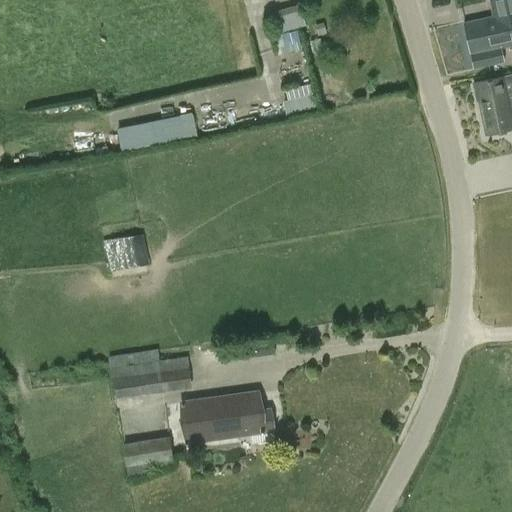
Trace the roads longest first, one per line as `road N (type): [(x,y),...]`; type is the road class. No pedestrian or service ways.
road 1 (tertiary): [(462,333),(468,265),(457,161),(404,0)]
road 2 (tertiary): [(382,511),(434,413),(462,333)]
